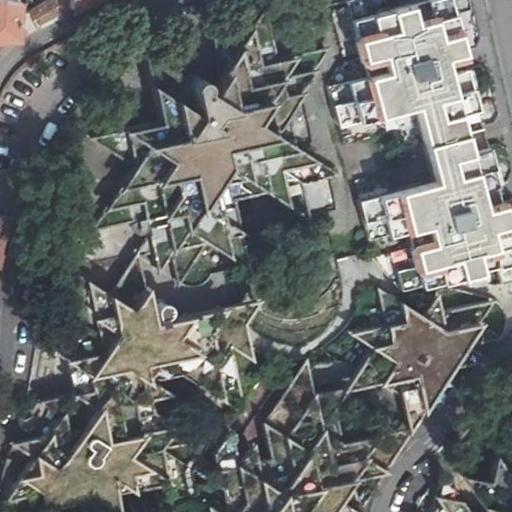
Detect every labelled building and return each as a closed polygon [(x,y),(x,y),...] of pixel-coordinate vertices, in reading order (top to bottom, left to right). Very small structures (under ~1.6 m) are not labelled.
[(0,0),(0,40),(14,39),(16,3),(0,0)] [(48,0),(26,13),(35,28),(68,9),(69,11),(89,0),(48,0)] [(399,292),(482,271),(496,267),(501,286),(511,282),(511,242),(502,205),(500,197),(497,188),(486,142),(468,74),(465,64),(462,52),(456,28),(450,30),(444,0),(417,0),(410,2),(400,5),(389,7),(369,12),(366,0),(341,0),(361,75),(324,84),(336,126),(411,108),(430,178),(355,199),(366,241),(403,232),(412,264),(393,270),(399,292)] [(468,0),(444,0),(450,30),(456,28),(452,13),(471,9),(468,0)] [(141,52),(156,122),(88,138),(129,166),(88,231),(141,220),(144,233),(135,248),(105,295),(61,268),(76,338),(41,347),(65,362),(71,394),(35,402),(57,417),(46,435),(8,443),(30,459),(2,504),(40,496),(44,511),(79,504),(80,511),(120,511),(118,497),(168,485),(161,451),(199,442),(173,426),(166,395),(199,388),(243,414),(229,348),(249,360),(245,339),(242,323),(257,298),(180,314),(169,317),(160,319),(159,315),(162,314),(164,312),(165,310),(165,307),(165,304),(163,301),(157,300),(154,301),(151,303),(150,305),(150,307),(153,320),(149,321),(136,257),(139,256),(150,253),(154,273),(166,252),(174,287),(203,242),(247,269),(242,247),(233,199),(264,192),(295,212),(309,220),(302,183),(339,175),(294,145),(285,113),(324,50),(274,61),(261,5),(232,50),(210,38),(218,73),(206,90),(194,83),(196,79),(196,77),(195,76),(194,75),(191,74),(188,73),(185,74),(178,44),(168,57),(162,65),(141,52)] [(358,511),(450,368),(487,357),(467,345),(502,337),(479,323),(493,298),(455,307),(442,328),(434,291),(419,314),(374,286),(383,324),(350,333),(370,345),(344,387),(313,393),(303,357),(261,424),(269,458),(254,461),(249,443),(237,461),(229,429),(211,454),(214,470),(197,474),(224,491),(228,511),(216,511),(211,509),(211,511),(358,511)] [(511,511),(511,482),(493,454),(487,481),(461,476),(480,506),(471,511),(468,511),(440,468),(429,511),(511,511)]
